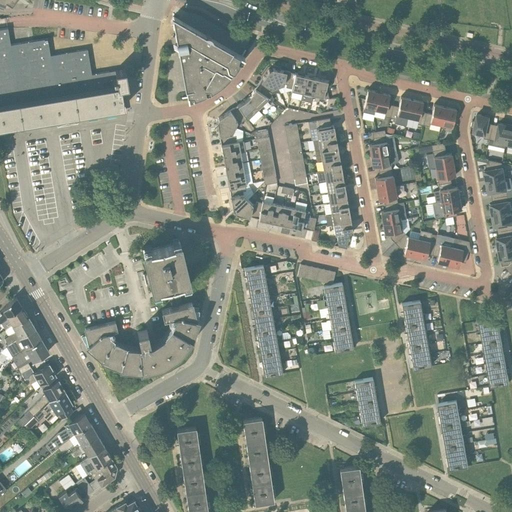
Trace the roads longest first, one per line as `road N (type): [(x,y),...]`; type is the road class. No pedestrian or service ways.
road 1 (residential): [(492,511),(199,365)]
road 2 (secondary): [(494,72),(288,26),(214,0)]
road 3 (residential): [(498,55),(284,0)]
road 4 (residential): [(376,271),(343,66)]
road 5 (residential): [(482,295),(487,275),(462,131),(469,100)]
road 6 (tertiary): [(107,421),(24,277)]
road 7 (residential): [(376,271),(306,255),(299,244),(228,234)]
road 8 (residential): [(199,365),(228,234)]
road 9 (residential): [(469,100),(343,66)]
road 10 (residential): [(126,211),(24,277)]
